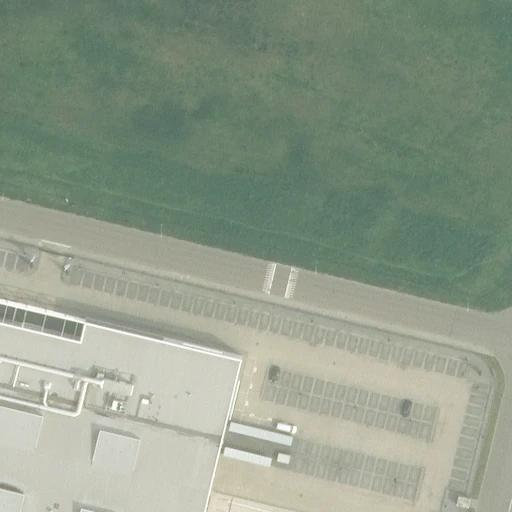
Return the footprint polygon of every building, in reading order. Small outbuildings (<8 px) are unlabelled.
[(0,511),(204,511),(207,502),(209,491),(212,481),(216,464),(242,356),(85,319),(80,338),(0,318),(0,511)] [(293,437),(231,422),(229,431),(291,446),(293,437)] [(225,447),(223,456),(269,467),(271,459),(225,447)] [(289,456),(279,454),(277,461),(287,463),(289,456)] [(470,499),(458,496),(456,505),(468,508),(469,504),(470,499)]
